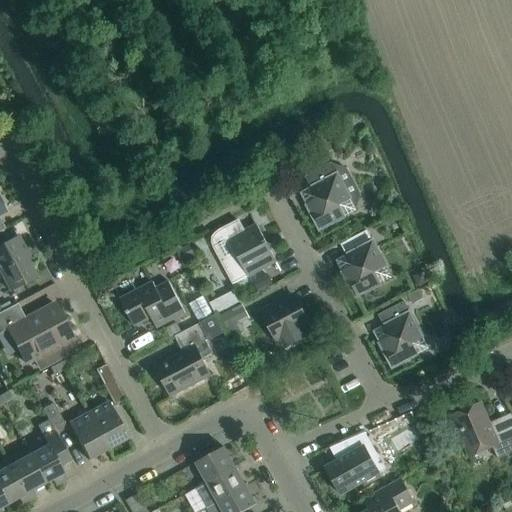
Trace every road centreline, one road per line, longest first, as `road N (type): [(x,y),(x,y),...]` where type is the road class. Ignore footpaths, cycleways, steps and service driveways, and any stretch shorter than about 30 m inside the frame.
road 1 (residential): [(165,450),(0,142)]
road 2 (residential): [(387,409),(271,189)]
road 3 (residential): [(274,460),(242,414),(165,450)]
road 4 (residential): [(387,409),(511,354)]
road 5 (residential): [(165,450),(50,511)]
road 6 (residential): [(274,460),(387,409)]
